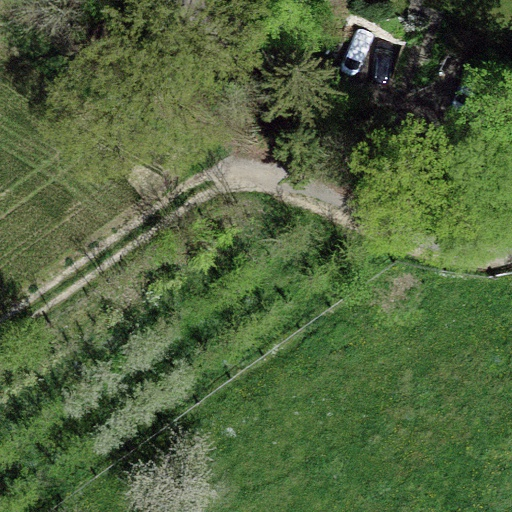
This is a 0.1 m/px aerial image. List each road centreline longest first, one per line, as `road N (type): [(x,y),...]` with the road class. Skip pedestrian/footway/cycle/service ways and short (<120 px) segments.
road 1 (track): [(511,250),(497,258),(441,245),(331,191),(268,176),(211,184),(158,213),(0,331)]
road 2 (unclassified): [(171,0),(314,76),(511,159)]
